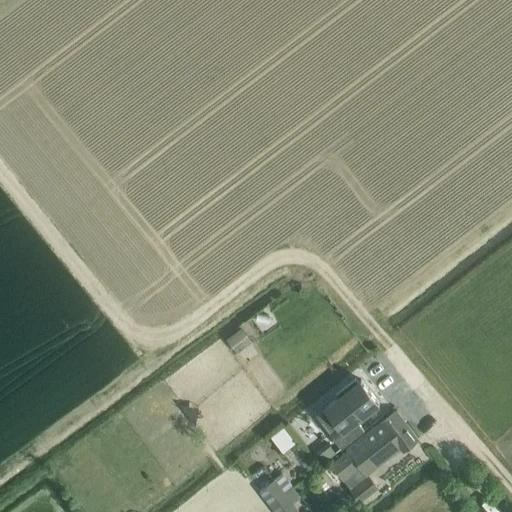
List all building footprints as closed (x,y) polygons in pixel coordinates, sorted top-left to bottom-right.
[(247,338),(260,328),(254,320),(241,330),(247,338)] [(357,419),(379,402),(361,378),(358,381),(355,377),(336,392),(338,396),(324,406),(339,425),(330,432),(341,447),(364,429),(357,419)] [(332,462),(352,488),(369,474),(367,472),(401,446),(404,449),(418,438),(395,410),(347,447),(349,449),(332,462)] [(283,471),(259,489),(271,505),(276,511),(301,511),(294,502),(301,496),(283,471)] [(369,474),(352,488),(361,499),(378,486),(369,474)]
